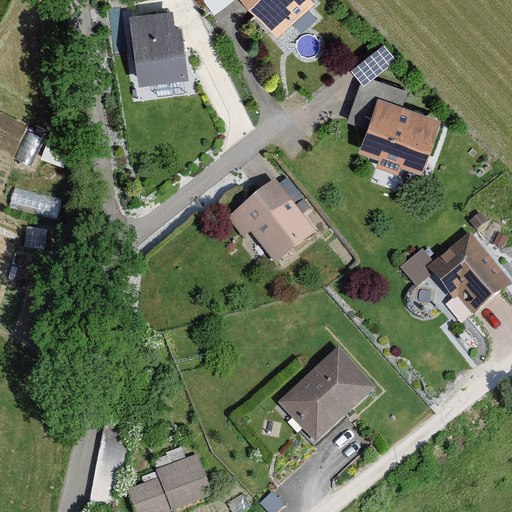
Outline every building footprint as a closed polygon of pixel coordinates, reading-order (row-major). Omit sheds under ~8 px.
[(236,0),(270,36),(307,3),(304,0),(236,0)] [(165,11),(122,16),(129,81),(177,76),(171,27),(166,27),(165,11)] [(354,127),(366,131),(357,158),(424,179),(441,123),(410,113),(415,97),(368,83),(354,127)] [(278,190),(237,220),(275,271),(316,241),(278,190)] [(509,288),(471,242),(427,278),(451,307),(456,302),(471,320),(509,288)] [(410,273),(431,257),(423,247),(402,264),(410,273)] [(341,356),(280,408),(316,449),(376,396),(341,356)] [(99,438),(92,500),(116,502),(123,441),(99,438)] [(162,483),(132,495),(138,511),(178,511),(213,499),(198,461),(159,475),(162,483)]
